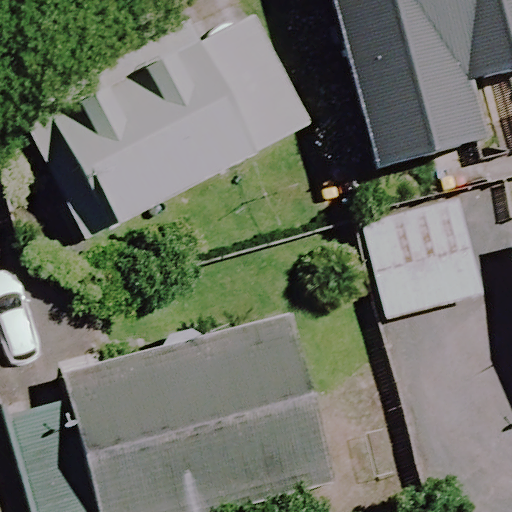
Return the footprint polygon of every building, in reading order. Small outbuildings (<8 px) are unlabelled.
[(224,2),(29,108),(105,246),(300,140),(224,2)] [(430,35),(314,62),(346,194),(461,167),(430,35)] [(475,307),(451,208),(355,231),(379,330),(475,307)] [(511,309),(511,248),(498,252),(511,309)] [(258,334),(62,387),(96,511),(208,511),(300,487),(258,334)]
